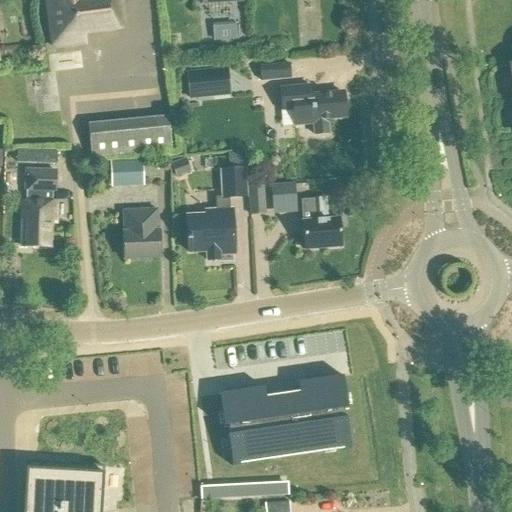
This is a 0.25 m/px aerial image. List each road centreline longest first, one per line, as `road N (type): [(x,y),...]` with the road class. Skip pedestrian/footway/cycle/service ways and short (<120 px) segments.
road 1 (residential): [(411,288),(91,335),(0,329)]
road 2 (secondary): [(438,132),(425,0)]
